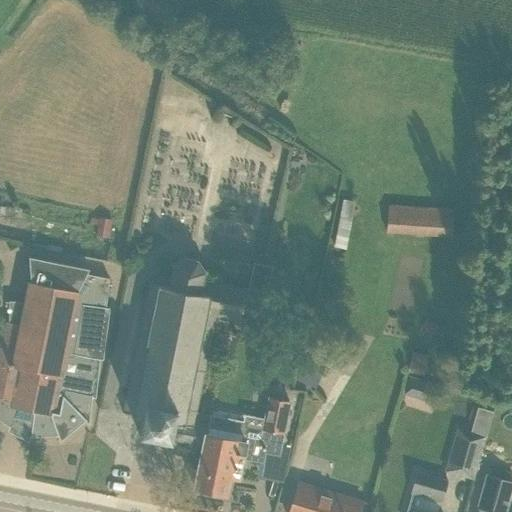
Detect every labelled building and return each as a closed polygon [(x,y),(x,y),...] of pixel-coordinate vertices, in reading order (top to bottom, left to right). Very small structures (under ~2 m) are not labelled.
[(385,233),(451,237),(453,208),(387,205),(385,233)] [(90,218),(90,224),(98,225),(96,236),(109,238),(111,220),(98,218),(98,219),(90,218)] [(9,426),(8,425),(16,409),(33,413),(30,436),(29,436),(29,437),(57,436),(59,442),(85,421),(88,425),(92,397),(95,398),(99,359),(103,360),(109,308),(105,307),(113,279),(109,279),(86,274),(89,269),(28,257),(30,282),(28,282),(24,301),(8,301),(7,323),(4,322),(0,342),(0,421),(9,428),(9,426)] [(138,434),(202,447),(204,434),(206,435),(207,429),(209,416),(209,415),(195,413),(214,317),(239,322),(245,289),(201,280),(203,271),(196,260),(182,257),(171,265),(166,287),(148,283),(127,394),(123,414),(140,417),(139,419),(141,419),(138,434)] [(236,261),(235,270),(247,272),(249,264),(236,261)] [(410,371),(426,373),(428,354),(413,351),(410,371)] [(409,379),(403,395),(418,399),(423,383),(409,379)] [(204,434),(202,447),(194,488),(226,495),(229,477),(238,479),(242,458),(262,462),(264,451),(278,454),(282,435),(288,402),(268,398),(262,430),(267,431),(265,440),(243,436),(245,423),(209,416),(207,429),(206,435),(204,434)] [(458,429),(453,449),(454,449),(477,456),(478,457),(483,437),(458,429)] [(435,511),(439,500),(442,501),(447,481),(416,472),(410,492),(412,493),(422,495),(418,510),(417,509),(416,511),(435,511)] [(490,511),(504,511),(511,485),(511,482),(487,475),(477,508),(490,511)] [(358,511),(362,502),(298,483),(288,511),(358,511)]
